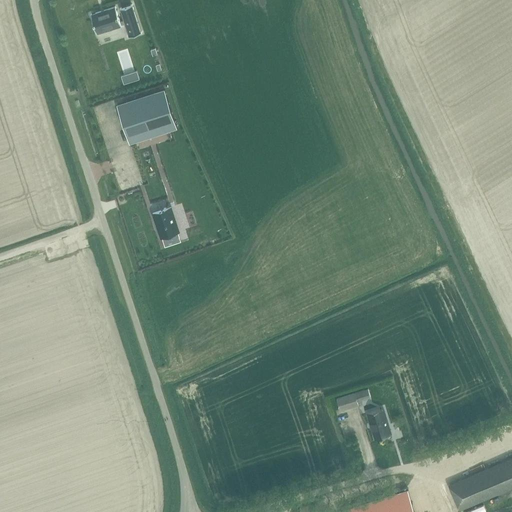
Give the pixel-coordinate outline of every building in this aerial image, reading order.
[(109,0),(85,0),(88,10),(111,4),(109,0)] [(141,32),(132,4),(120,7),(129,36),(141,32)] [(92,14),(91,14),(96,29),(97,34),(98,34),(98,33),(106,31),(121,26),(122,26),(122,25),(125,24),(124,20),(120,21),(115,6),(115,7),(104,10),(101,11),(92,14)] [(130,143),(177,128),(165,90),(117,105),(130,143)] [(144,141),(130,146),(143,185),(157,180),(144,141)] [(160,211),(153,213),(161,238),(163,237),(165,245),(175,242),(172,234),(178,231),(170,208),(182,205),(178,191),(155,198),(157,207),(159,207),(160,211)] [(205,204),(199,206),(202,214),(208,212),(205,204)] [(337,399),(340,410),(359,405),(355,393),(337,399)] [(383,408),(367,413),(375,439),(391,434),(383,408)] [(348,420),(358,417),(357,412),(347,416),(348,420)] [(511,459),(449,486),(460,511),(511,488),(511,459)] [(415,511),(408,489),(340,510),(340,511),(415,511)]
